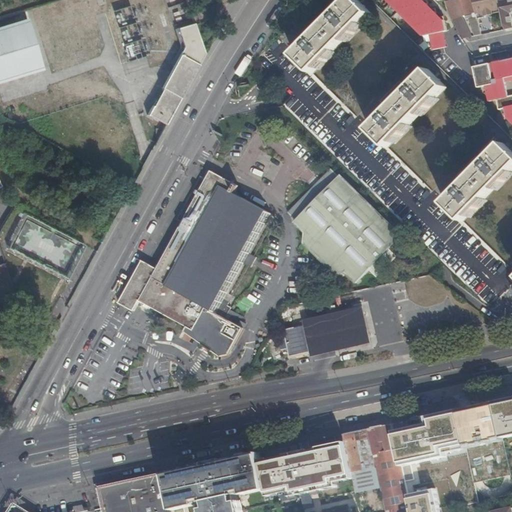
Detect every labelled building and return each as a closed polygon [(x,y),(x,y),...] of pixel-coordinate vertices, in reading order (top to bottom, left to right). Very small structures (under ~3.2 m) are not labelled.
[(169,0),(180,30),(196,25),(187,0),(169,0)] [(285,106),(488,307),(502,293),(511,283),(511,268),(464,222),(511,172),(511,152),(505,145),(489,161),(487,160),(483,164),(484,165),(463,188),(461,186),(456,191),(458,193),(447,204),(389,148),(447,88),(430,71),(414,87),(412,85),(407,90),(409,91),(387,114),(386,112),(381,117),(382,119),(371,130),(314,74),(372,14),(357,0),(351,0),(339,12),(337,11),(333,16),(334,17),(312,40),(311,38),(306,43),(307,45),(296,57),(279,40),(259,61),(275,78),(273,80),(279,86),(280,85),(292,98),(285,106)] [(386,0),(424,40),(431,39),(434,51),(447,48),(445,36),(448,35),(446,24),(421,0),(386,0)] [(452,0),(447,2),(448,7),(463,39),(472,37),(465,23),(461,24),(458,17),(474,12),(473,6),(475,5),(474,0),(452,0)] [(500,0),(474,0),(479,20),(487,18),(486,13),(502,10),(502,8),(500,0)] [(511,11),(510,5),(502,7),(502,8),(502,10),(503,16),(506,29),(511,28),(511,18),(511,15),(511,11)] [(128,62),(148,56),(132,6),(114,12),(124,44),(123,44),(128,62)] [(465,23),(472,37),(482,35),(480,24),(477,11),(474,12),(458,17),(461,24),(465,23)] [(29,20),(0,27),(0,82),(43,72),(29,20)] [(177,105),(206,54),(196,25),(180,30),(186,48),(170,76),(160,96),(177,105)] [(511,59),(476,67),(481,88),(488,87),(492,102),(499,100),(501,110),(507,109),(509,119),(511,118),(511,59)] [(156,145),(177,105),(160,96),(154,107),(153,106),(147,115),(148,116),(149,115),(165,124),(154,144),(156,145)] [(0,127),(11,134),(16,125),(15,124),(0,115),(0,127)] [(347,270),(359,281),(403,235),(331,164),(288,208),(296,216),(294,218),(305,229),(305,239),(337,270),(347,270)] [(158,270),(143,261),(120,304),(135,312),(141,302),(145,305),(153,309),(156,310),(157,308),(190,326),(189,328),(188,331),(198,339),(195,343),(199,346),(202,343),(215,353),(233,322),(227,319),(233,308),(229,306),(230,302),(227,301),(247,264),(251,266),(256,256),(253,254),(274,215),(236,194),(240,187),(227,180),(213,172),(158,270)] [(278,217),(274,215),(253,254),(256,256),(278,217)] [(14,301),(18,300),(6,263),(0,264),(0,299),(2,305),(3,304),(6,303),(7,310),(16,307),(14,301)] [(230,302),(251,266),(247,264),(227,301),(230,302)] [(306,320),(308,326),(314,351),(315,357),(373,345),(365,307),(306,320)] [(156,310),(189,328),(190,326),(157,308),(156,310)] [(244,328),(233,322),(215,353),(222,359),(229,356),(244,328)] [(311,351),(306,327),(306,325),(284,330),(287,339),(289,351),(290,356),(291,356),(311,351)] [(289,351),(287,339),(281,340),(284,352),(289,351)] [(475,483),(511,475),(495,403),(459,410),(475,483)] [(357,494),(382,488),(369,430),(345,435),(355,482),(357,494)] [(463,453),(459,433),(452,435),(452,434),(441,436),(445,457),(463,453)] [(355,482),(345,435),(320,441),(322,452),(325,465),(326,470),(330,469),(329,464),(335,463),(334,457),(342,455),(348,483),(355,482)] [(241,511),(242,458),(166,474),(171,493),(174,510),(184,507),(183,503),(207,498),(209,508),(205,509),(205,511),(241,511)] [(171,493),(166,474),(140,479),(147,511),(174,511),(174,510),(171,493)] [(147,511),(140,479),(118,484),(124,511),(147,511)] [(124,511),(118,484),(101,488),(106,511),(124,511)] [(472,505),(480,503),(476,485),(468,487),(470,495),(472,505)] [(72,511),(81,511),(80,502),(71,503),(72,511)]
